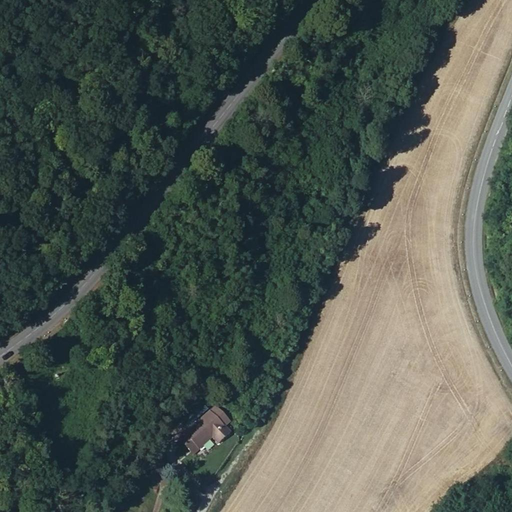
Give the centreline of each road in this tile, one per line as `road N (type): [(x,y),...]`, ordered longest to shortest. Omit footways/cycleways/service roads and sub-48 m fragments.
road 1 (secondary): [(0,355),(95,273),(228,99),(319,0)]
road 2 (secondary): [(511,86),(487,151),(473,251),(477,283),(511,364)]
